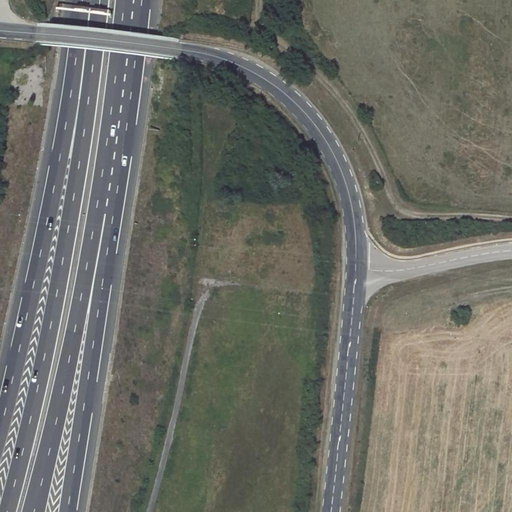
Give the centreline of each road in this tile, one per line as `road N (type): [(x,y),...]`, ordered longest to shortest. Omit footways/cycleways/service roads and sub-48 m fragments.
road 1 (motorway): [(89,9),(54,287),(7,511)]
road 2 (motorway): [(89,9),(0,429)]
road 3 (motorway): [(33,511),(115,143)]
road 4 (motorway): [(67,511),(115,143)]
road 5 (tertiary): [(180,49),(263,77),(311,120),(350,197),(355,269)]
road 6 (tertiary): [(355,269),(331,511)]
road 7 (residential): [(355,269),(511,248)]
road 8 (tertiary): [(180,49),(34,33)]
road 9 (motorway): [(115,143),(133,0)]
